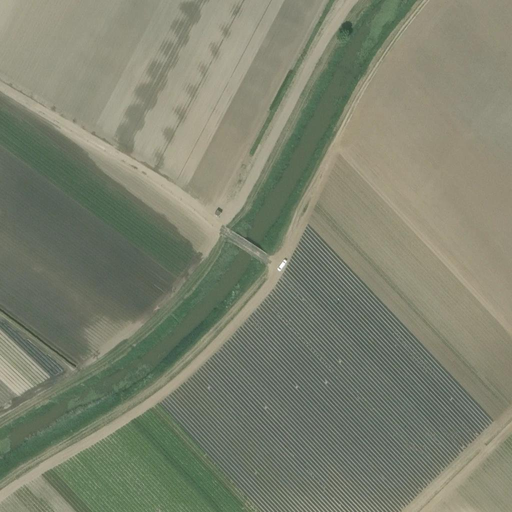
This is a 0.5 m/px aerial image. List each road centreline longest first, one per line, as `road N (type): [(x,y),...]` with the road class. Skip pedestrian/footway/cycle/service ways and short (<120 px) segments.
road 1 (track): [(0,83),(179,193),(271,265),(173,370),(0,485)]
road 2 (track): [(367,0),(340,32),(207,263),(162,315),(94,370),(0,424)]
